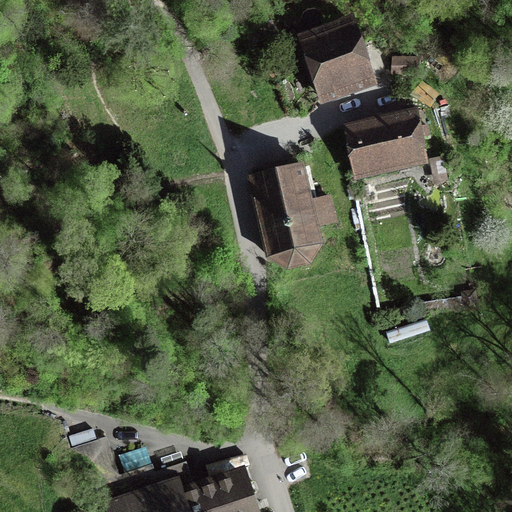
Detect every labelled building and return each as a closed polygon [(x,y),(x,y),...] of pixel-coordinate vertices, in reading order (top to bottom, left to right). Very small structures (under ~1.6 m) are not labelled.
[(354,17),(297,37),(321,107),(378,88),(354,17)] [(391,76),(420,78),(420,58),(392,57),(391,76)] [(417,110),(343,126),(355,183),(429,167),(426,153),(434,151),(429,127),(421,129),(417,110)] [(430,161),(435,184),(446,182),(441,158),(430,161)] [(303,165),(247,178),(266,262),(287,273),(311,268),(324,247),(320,229),(339,224),(330,196),(313,201),(303,165)] [(87,506),(104,501),(107,511),(259,511),(246,468),(193,485),(186,463),(155,473),(153,465),(119,475),(107,437),(69,449),(87,506)]
